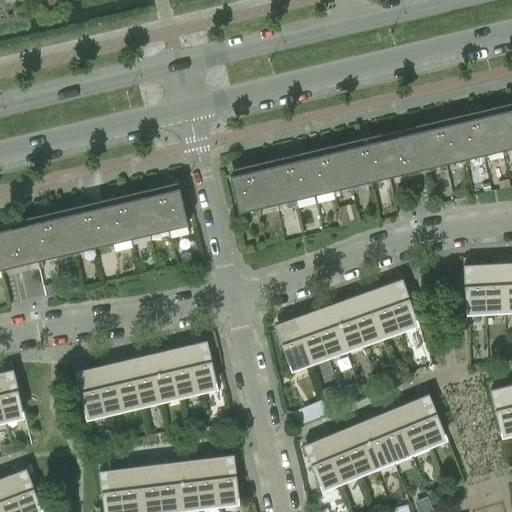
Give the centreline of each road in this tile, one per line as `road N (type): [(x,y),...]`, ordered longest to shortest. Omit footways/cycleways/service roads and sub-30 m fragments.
road 1 (secondary): [(187,110),(511,34)]
road 2 (residential): [(230,297),(415,238),(511,221)]
road 3 (residential): [(0,336),(230,297)]
road 4 (residential): [(281,511),(230,297)]
road 5 (residential): [(230,297),(187,110)]
road 6 (secondary): [(0,152),(187,110)]
road 7 (secondary): [(174,62),(0,105)]
road 8 (secondary): [(345,20),(174,62)]
